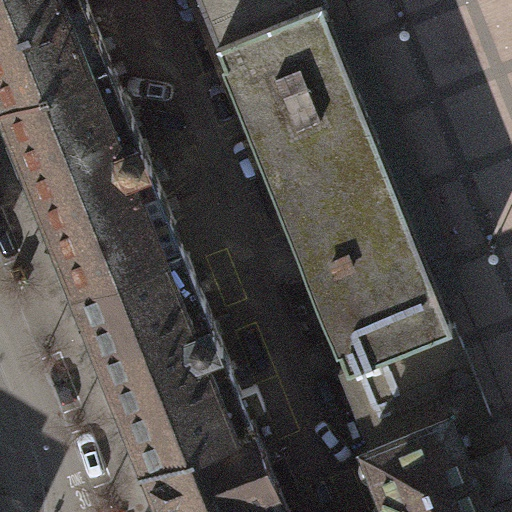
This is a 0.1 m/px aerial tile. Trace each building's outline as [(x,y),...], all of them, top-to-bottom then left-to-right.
[(89,0),(0,0),(0,91),(3,99),(111,57),(89,0)] [(203,0),(348,365),(453,325),(444,300),(446,299),(333,18),(331,18),(323,0),(203,0)] [(511,0),(498,0),(511,42),(511,0)] [(183,238),(111,57),(3,99),(77,280),(183,238)] [(77,280),(148,461),(255,419),(251,409),(266,403),(258,383),(243,389),(183,238),(77,280)] [(453,325),(348,365),(342,368),(370,441),(451,410),(459,429),(493,417),(457,323),(453,325)] [(372,511),(491,511),(459,429),(451,410),(370,441),(368,442),(386,485),(372,511)] [(289,511),(255,419),(148,461),(168,511),(289,511)]
